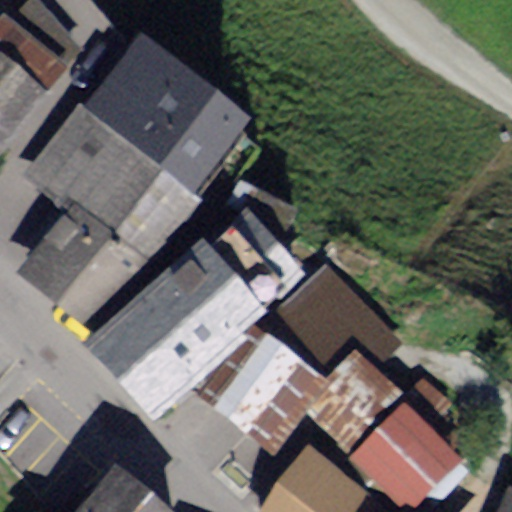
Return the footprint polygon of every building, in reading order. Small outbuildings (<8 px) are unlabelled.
[(0,153),(34,109),(28,102),(65,57),(17,4),(0,23),(0,153)] [(247,151),(104,42),(61,98),(71,106),(14,181),(61,216),(136,275),(191,206),(200,213),(247,151)] [(221,206),(151,270),(222,346),(292,282),(221,206)] [(61,216),(5,286),(79,345),(136,275),(61,216)] [(368,376),(395,346),(318,278),(280,321),(268,311),(249,332),(309,385),(340,351),(368,376)] [(219,354),(152,280),(79,345),(146,419),(219,354)] [(240,334),(174,419),(243,472),(250,463),(258,469),(293,422),(318,395),(311,389),(240,334)] [(391,401),(340,356),(311,389),(318,395),(293,422),(337,461),(391,401)] [(390,411),(336,469),(383,511),(406,511),(450,465),(390,411)] [(370,511),(296,456),(253,511),(370,511)] [(142,511),(101,479),(75,511),(142,511)] [(511,511),(511,500),(500,494),(489,511),(511,511)]
